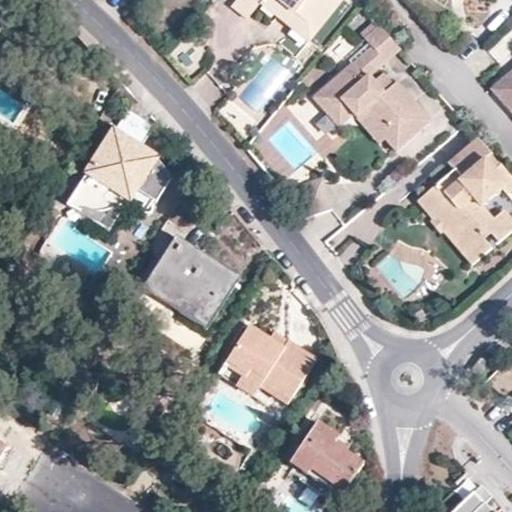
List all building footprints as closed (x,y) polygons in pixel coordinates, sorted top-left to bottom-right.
[(237,0),(232,7),(248,19),(263,1),(261,0),(237,0)] [(313,25),(330,0),(261,0),(263,1),(264,0),(281,0),(289,6),(313,25)] [(330,0),(313,25),(289,6),(281,0),(264,0),(263,1),(310,39),(341,0),(330,0)] [(253,21),(279,35),(285,25),(258,11),(253,21)] [(388,63),(402,50),(380,26),(366,40),(373,47),(388,63)] [(388,63),(373,47),(355,64),(369,80),(372,76),(388,63)] [(398,82),(396,85),(387,92),(378,82),(372,76),(369,80),(355,64),(321,93),(342,117),(349,111),(363,127),(370,121),(393,147),(398,154),(433,122),(398,82)] [(511,72),(493,89),(511,110),(511,72)] [(385,74),(378,82),(387,92),(396,85),(385,74)] [(321,93),(316,99),(337,122),(342,117),(321,93)] [(127,110),(114,131),(138,147),(152,126),(127,110)] [(386,153),(393,147),(370,121),(363,127),(386,153)] [(138,147),(114,131),(66,205),(72,209),(80,211),(87,212),(94,209),(106,205),(116,204),(128,205),(136,191),(156,201),(170,179),(163,166),(158,162),(154,158),(138,147)] [(508,183),(511,179),(511,173),(480,138),(473,143),(508,183)] [(511,210),(508,206),(497,215),(487,202),(506,185),(508,183),(473,143),(451,163),(456,169),(449,175),(421,200),(437,217),(441,213),(452,224),(456,228),(462,224),(478,240),(486,234),(495,226),(505,238),(511,231),(511,210)] [(331,201),(320,176),(300,185),(307,202),(310,210),(331,201)] [(307,202),(299,183),(287,193),(300,209),(307,202)] [(150,208),(156,201),(136,191),(128,205),(142,209),(150,208)] [(437,217),(433,220),(443,231),(447,228),(452,224),(441,213),(437,217)] [(495,226),(486,234),(496,245),(505,238),(495,226)] [(207,331),(236,286),(219,275),(200,263),(205,256),(177,239),(150,282),(189,306),(183,316),(207,331)] [(205,256),(200,263),(219,275),(236,286),(241,279),(205,256)] [(150,282),(144,291),(183,316),(189,306),(150,282)] [(272,403),(256,393),(259,390),(286,407),(314,361),(287,344),(283,350),(276,346),(270,341),(249,328),(218,375),(268,407),(272,403)] [(283,350),(287,344),(273,335),(270,341),(276,346),(283,350)] [(71,397),(78,386),(68,380),(61,390),(71,397)] [(310,477),(313,472),(346,494),(361,470),(365,465),(347,453),(341,449),(335,445),(339,440),(340,438),(318,424),(291,464),(307,475),(310,477)] [(339,440),(335,445),(341,449),(347,453),(351,448),(339,440)] [(307,475),(302,481),(341,508),(366,473),(361,470),(346,494),(313,472),(310,477),(307,475)] [(485,485),(455,511),(499,511),(497,511),(494,511),(487,503),(496,496),(485,485)]
